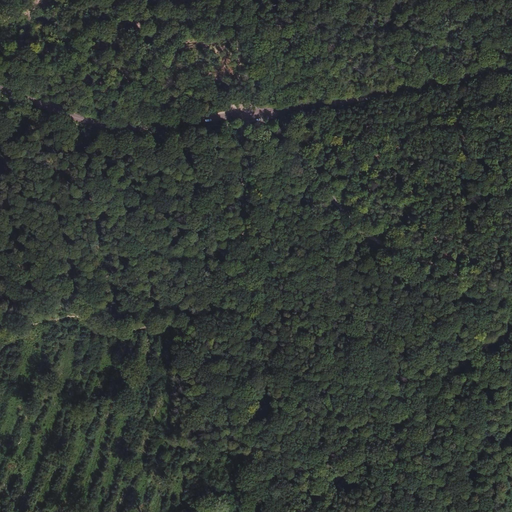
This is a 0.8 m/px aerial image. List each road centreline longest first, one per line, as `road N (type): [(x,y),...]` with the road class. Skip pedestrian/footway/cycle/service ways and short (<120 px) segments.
road 1 (unclassified): [(511,68),(347,101),(116,128),(0,86)]
road 2 (track): [(241,115),(291,151),(374,240),(511,298)]
road 3 (track): [(299,511),(511,324)]
road 4 (track): [(291,151),(331,140),(429,209),(452,216),(490,210),(511,187)]
